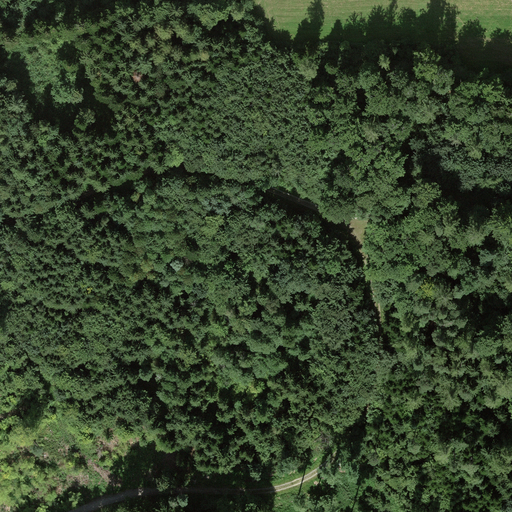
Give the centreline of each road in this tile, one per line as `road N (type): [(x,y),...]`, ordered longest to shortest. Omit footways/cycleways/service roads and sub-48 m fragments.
road 1 (track): [(0,225),(149,171),(185,167),(304,206),(354,251),(374,316),(375,366),(363,412),(337,454),(306,479),(269,491),(152,511)]
road 2 (track): [(511,207),(488,190),(441,189),(342,235)]
